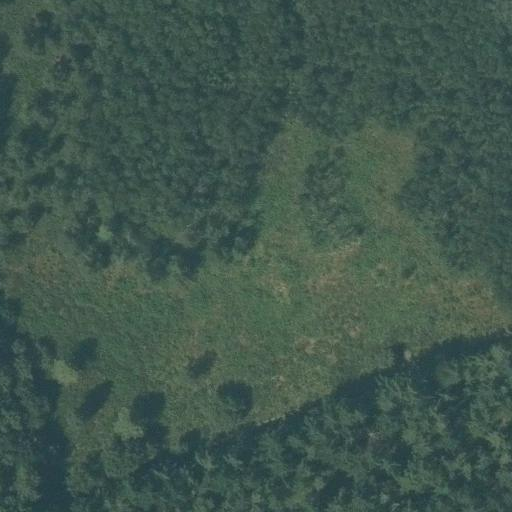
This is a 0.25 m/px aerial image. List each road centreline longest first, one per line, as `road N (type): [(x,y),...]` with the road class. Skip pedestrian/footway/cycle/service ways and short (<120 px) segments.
road 1 (track): [(61,511),(511,340)]
road 2 (track): [(0,355),(60,511)]
